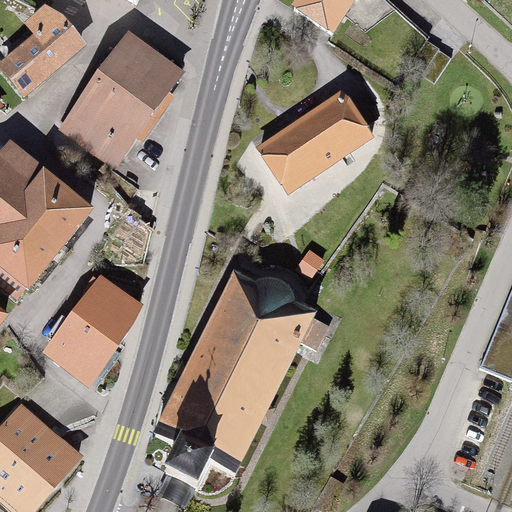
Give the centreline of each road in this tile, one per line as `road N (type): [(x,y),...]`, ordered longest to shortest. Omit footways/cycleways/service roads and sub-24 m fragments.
road 1 (primary): [(98,511),(121,453),(220,65)]
road 2 (residential): [(511,240),(408,476)]
road 3 (residential): [(220,65),(115,16),(33,125)]
